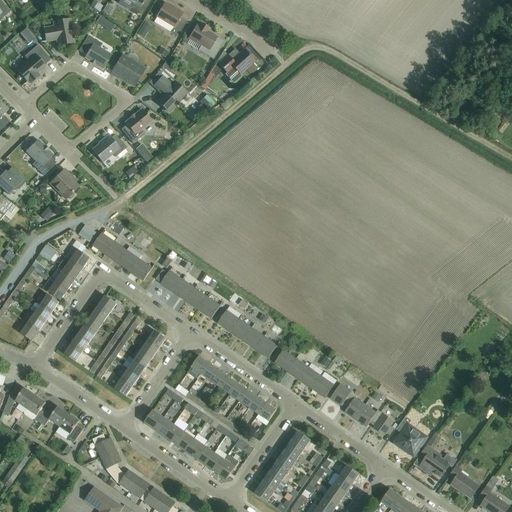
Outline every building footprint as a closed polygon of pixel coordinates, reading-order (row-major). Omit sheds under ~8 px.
[(97,0),(94,0),(90,5),(99,12),(105,6),(97,0)] [(126,0),(133,4),(131,8),(142,15),(151,0),(126,0)] [(0,20),(10,12),(0,1),(0,20)] [(156,17),(156,18),(153,23),(178,38),(187,22),(180,18),(183,14),(176,10),(164,3),(156,17)] [(211,11),(219,16),(221,12),(213,7),(211,11)] [(112,30),(116,25),(102,15),(98,20),(112,30)] [(56,39),(58,46),(74,43),(70,20),(53,23),(54,27),(44,29),(46,42),(53,41),(52,40),(56,39)] [(188,39),(200,47),(198,51),(213,60),(224,43),(216,38),(217,37),(208,32),(210,30),(199,23),(198,26),(197,25),(188,39)] [(21,33),(28,41),(28,40),(33,45),(37,41),(27,28),(21,33)] [(100,49),(102,45),(88,36),(78,52),(86,56),(84,59),(90,62),(90,63),(94,66),(95,65),(103,70),(111,56),(100,49)] [(51,61),(38,46),(24,57),(27,61),(16,70),(27,83),(28,82),(30,84),(39,76),(37,74),(45,68),(44,67),(51,61)] [(218,64),(227,74),(225,75),(231,83),(235,83),(241,77),(240,75),(255,62),(244,50),(232,61),(227,56),(218,64)] [(19,56),(12,61),(17,68),(24,64),(19,56)] [(123,80),(134,87),(144,70),(134,63),(133,64),(129,61),(121,56),(110,74),(118,79),(119,77),(124,79),(123,80)] [(162,67),(169,72),(173,67),(165,62),(162,67)] [(213,76),(209,73),(201,88),(205,90),(213,76)] [(156,102),(168,113),(186,94),(174,82),(171,86),(162,78),(154,87),(159,93),(160,92),(163,94),(156,102)] [(204,99),(213,105),(216,100),(207,94),(204,99)] [(0,131),(9,122),(3,116),(8,111),(0,103),(0,131)] [(151,123),(141,110),(134,116),(133,115),(129,118),(130,119),(125,123),(127,126),(121,130),(132,144),(144,135),(141,131),(151,123)] [(115,158),(126,149),(115,135),(110,139),(108,136),(101,141),(102,142),(92,151),(102,163),(113,155),(115,158)] [(38,141),(26,153),(35,162),(32,165),(43,177),(56,164),(50,158),(53,156),(48,151),(48,150),(45,147),(44,147),(38,141)] [(2,175),(0,177),(0,188),(9,196),(14,189),(16,191),(18,191),(26,182),(11,169),(4,176),(2,175)] [(69,178),(70,176),(64,170),(50,184),(65,200),(67,199),(68,200),(70,200),(74,197),(74,195),(72,193),(78,187),(69,178)] [(0,213),(3,216),(7,211),(10,214),(15,207),(1,196),(0,197),(0,213)] [(42,213),(50,220),(59,210),(51,203),(42,213)] [(31,221),(37,228),(47,219),(41,212),(31,221)] [(79,235),(90,243),(96,234),(85,226),(79,235)] [(93,247),(106,255),(115,242),(102,234),(93,247)] [(106,255),(118,264),(127,251),(115,242),(106,255)] [(65,257),(67,258),(83,270),(90,259),(73,246),(65,257)] [(46,247),(40,255),(50,262),(56,254),(46,247)] [(118,264),(131,273),(140,260),(127,251),(118,264)] [(162,266),(167,269),(172,261),(169,259),(170,258),(168,257),(162,266)] [(83,270),(67,258),(64,262),(65,264),(67,266),(63,271),(75,280),(83,270)] [(140,260),(131,273),(143,281),(155,265),(153,264),(150,267),(140,260)] [(33,266),(42,272),(45,268),(36,262),(33,266)] [(63,271),(56,282),(68,290),(75,280),(63,271)] [(161,284),(174,293),(183,280),(170,271),(161,284)] [(17,287),(21,290),(28,281),(24,278),(17,287)] [(68,290),(56,282),(55,283),(50,279),(43,288),(48,292),(48,293),(60,301),(68,290)] [(183,280),(174,293),(186,302),(195,289),(183,280)] [(14,300),(21,290),(17,287),(10,297),(14,300)] [(186,302),(199,310),(208,297),(195,289),(186,302)] [(48,295),(41,304),(53,312),(59,303),(48,295)] [(105,296),(98,306),(110,314),(117,304),(105,296)] [(14,300),(10,297),(3,307),(7,310),(14,300)] [(208,297),(199,310),(211,319),(220,306),(208,297)] [(239,305),(244,310),(248,305),(243,300),(239,305)] [(41,304),(34,314),(46,322),(53,312),(41,304)] [(98,306),(92,316),(103,324),(110,314),(98,306)] [(218,324),(230,333),(240,320),(227,311),(218,324)] [(34,314),(28,324),(39,332),(46,322),(34,314)] [(123,323),(127,326),(134,316),(130,314),(123,323)] [(92,316),(85,325),(96,333),(103,324),(92,316)] [(137,319),(131,328),(135,331),(141,321),(137,319)] [(230,333),(243,341),(252,328),(240,320),(230,333)] [(120,336),(127,326),(123,323),(116,333),(120,336)] [(39,332),(28,324),(21,334),(32,342),(39,332)] [(85,325),(78,335),(90,343),(96,333),(85,325)] [(128,341),(135,331),(131,328),(124,338),(128,341)] [(243,341),(256,350),(264,337),(252,328),(243,341)] [(155,331),(148,341),(159,349),(166,339),(155,331)] [(120,336),(116,333),(110,343),(114,345),(120,336)] [(78,335),(71,345),(83,352),(90,343),(78,335)] [(264,337),(256,350),(268,359),(277,346),(264,337)] [(124,338),(117,348),(121,351),(128,341),(124,338)] [(148,341),(141,350),(153,358),(159,349),(148,341)] [(114,345),(110,343),(103,352),(107,355),(114,345)] [(83,352),(71,345),(64,354),(76,362),(83,352)] [(117,348),(110,357),(115,360),(121,351),(117,348)] [(141,350),(135,360),(146,368),(153,358),(141,350)] [(275,364),(287,372),(296,359),(284,351),(275,364)] [(107,355),(103,352),(96,362),(101,365),(107,355)] [(123,366),(128,370),(139,378),(146,368),(135,360),(130,356),(123,366)] [(191,368),(201,375),(209,363),(199,356),(191,368)] [(110,357),(104,367),(108,370),(115,360),(110,357)] [(287,372),(300,381),(309,368),(296,359),(287,372)] [(101,365),(96,362),(90,372),(94,375),(101,365)] [(201,375),(211,382),(219,370),(209,363),(201,375)] [(346,376),(361,384),(367,373),(352,365),(346,376)] [(104,367),(97,377),(101,380),(108,370),(104,367)] [(300,381),(312,390),(321,377),(309,368),(300,381)] [(128,370),(121,379),(133,387),(139,378),(128,370)] [(211,382),(220,388),(228,377),(219,370),(211,382)] [(321,377),(312,390),(325,398),(334,385),(333,385),(336,381),(324,372),(321,377)] [(220,388),(230,395),(238,383),(228,377),(220,388)] [(133,387),(121,379),(114,389),(126,397),(133,387)] [(230,395),(239,402),(248,390),(238,383),(230,395)] [(343,405),(345,406),(354,394),(340,384),(330,399),(341,406),(343,405)] [(186,397),(189,392),(179,386),(176,390),(186,397)] [(18,393),(15,401),(19,404),(17,408),(24,412),(26,409),(35,396),(25,389),(22,392),(19,391),(18,393)] [(239,402),(249,408),(257,397),(248,390),(239,402)] [(380,400),(384,395),(378,390),(374,396),(380,400)] [(189,392),(186,397),(195,403),(198,399),(189,392)] [(345,412),(355,420),(366,405),(355,398),(357,396),(354,394),(345,406),(348,408),(345,412)] [(26,409),(24,412),(24,415),(32,420),(34,420),(39,423),(47,412),(42,409),(46,403),(35,396),(26,409)] [(249,408),(259,415),(267,403),(257,397),(249,408)] [(198,399),(195,403),(205,410),(208,406),(198,399)] [(8,401),(3,414),(9,416),(14,403),(8,401)] [(267,403),(259,415),(269,422),(277,410),(267,403)] [(369,423),(372,425),(380,412),(378,410),(376,413),(366,405),(355,420),(366,427),(369,423)] [(208,406),(205,410),(215,417),(218,413),(208,406)] [(49,420),(60,427),(69,415),(58,407),(52,415),(47,412),(39,423),(45,427),(49,420)] [(409,414),(412,419),(418,416),(416,410),(409,414)] [(145,423),(155,431),(164,418),(154,411),(145,423)] [(380,412),(372,425),(374,426),(373,428),(384,436),(394,422),(380,412)] [(218,413),(215,417),(224,423),(227,419),(218,413)] [(73,442),(77,437),(80,439),(84,433),(81,431),(76,427),(80,422),(69,415),(60,427),(71,435),(68,438),(73,442)] [(395,444),(414,457),(427,438),(409,425),(412,421),(405,417),(397,429),(403,433),(395,444)] [(155,431),(165,438),(174,425),(164,418),(155,431)] [(224,423),(234,430),(237,426),(227,419),(224,423)] [(165,438),(175,445),(184,432),(174,425),(165,438)] [(19,426),(15,431),(21,435),(24,430),(19,426)] [(237,426),(234,430),(244,437),(246,433),(237,426)] [(175,445),(186,452),(195,439),(184,432),(175,445)] [(229,432),(226,436),(232,440),(237,443),(240,439),(235,435),(229,432)] [(298,432),(291,442),(304,451),(311,441),(298,432)] [(246,433),(244,437),(253,443),(256,439),(246,433)] [(101,458),(117,451),(111,439),(106,441),(103,435),(93,440),(101,458)] [(186,452),(196,459),(205,446),(195,439),(186,452)] [(291,442),(284,452),(296,461),(304,451),(291,442)] [(196,459),(206,466),(215,453),(205,446),(196,459)] [(427,446),(420,457),(425,460),(422,465),(441,479),(450,465),(453,467),(457,461),(448,455),(444,461),(440,458),(442,456),(427,446)] [(206,466),(216,473),(228,456),(218,449),(215,453),(206,466)] [(117,451),(101,458),(108,472),(113,478),(120,471),(118,467),(119,467),(118,464),(122,462),(117,451)] [(284,452),(277,462),(289,471),(296,461),(284,452)] [(317,453),(313,458),(320,463),(323,458),(317,453)] [(22,454),(4,480),(11,485),(29,460),(22,454)] [(228,456),(216,473),(227,480),(239,463),(228,455),(228,456)] [(320,463),(313,458),(312,458),(309,462),(317,467),(320,463)] [(277,462),(270,473),(282,481),(289,471),(277,462)] [(347,466),(340,477),(352,485),(360,475),(347,466)] [(451,486),(471,499),(480,486),(461,472),(462,470),(457,467),(450,477),(455,481),(451,486)] [(118,484),(130,492),(140,478),(129,471),(126,475),(124,473),(123,474),(120,471),(113,478),(118,484)] [(270,473),(263,483),(275,492),(282,481),(270,473)] [(352,485),(340,477),(336,474),(329,484),(333,487),(345,495),(352,485)] [(494,477),(487,487),(479,498),(484,501),(481,506),(489,511),(505,511),(510,507),(490,493),(499,481),(494,477)] [(140,478),(130,492),(143,501),(149,491),(147,490),(150,485),(140,478)] [(312,480),(309,485),(313,488),(317,491),(319,488),(317,483),(312,480)] [(275,492),(263,483),(255,493),(268,502),(275,492)] [(292,493),(287,500),(292,503),(295,498),(298,493),(288,486),(286,489),(292,493)] [(120,511),(123,508),(94,487),(85,501),(101,511),(100,511),(120,511)] [(333,487),(326,497),(338,506),(345,495),(333,487)] [(143,501),(155,510),(165,496),(155,488),(151,493),(149,491),(143,501)] [(382,502),(392,509),(401,497),(390,489),(382,502)] [(165,496),(155,510),(158,511),(177,511),(178,511),(172,508),(176,503),(165,496)] [(326,497),(319,507),(325,511),(333,511),(338,506),(326,497)] [(392,509),(395,511),(405,511),(411,504),(401,497),(392,509)]
